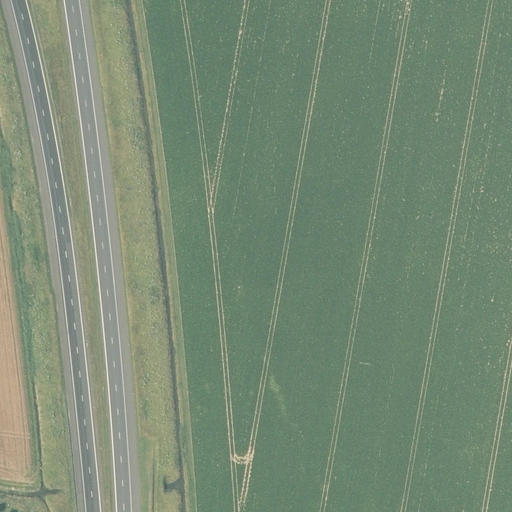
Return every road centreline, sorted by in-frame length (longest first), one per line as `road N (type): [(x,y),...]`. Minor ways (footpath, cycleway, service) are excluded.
road 1 (motorway): [(17,0),(56,189),(92,511)]
road 2 (motorway): [(123,511),(109,314),(71,0)]
road 3 (track): [(68,511),(46,312),(0,49)]
